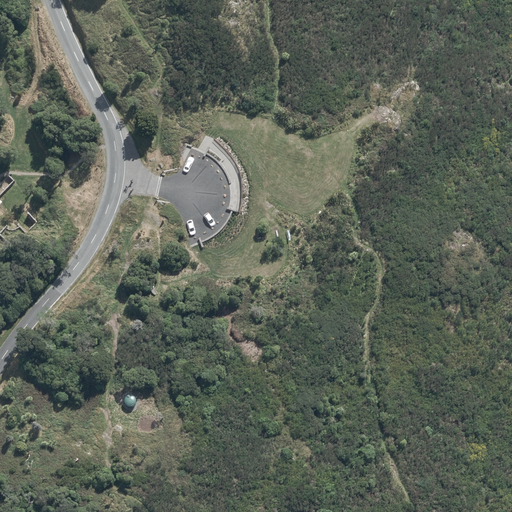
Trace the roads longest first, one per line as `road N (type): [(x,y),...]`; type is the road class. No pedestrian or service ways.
road 1 (tertiary): [(0,360),(80,259),(113,186),(114,140),(52,0)]
road 2 (track): [(16,153),(33,176),(57,176),(103,152),(151,175)]
